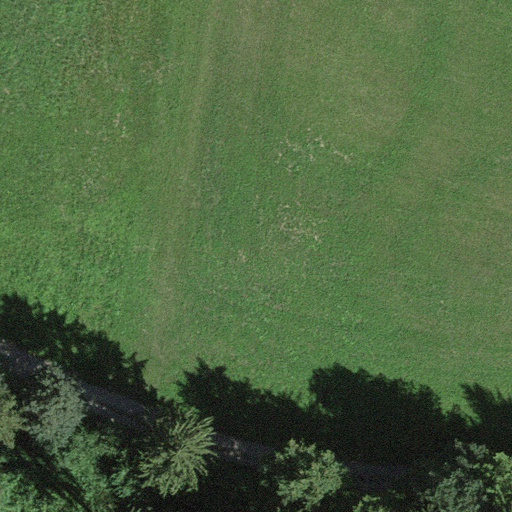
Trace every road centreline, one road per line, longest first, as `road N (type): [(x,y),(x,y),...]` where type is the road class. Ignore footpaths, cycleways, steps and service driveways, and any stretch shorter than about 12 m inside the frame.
road 1 (track): [(0,320),(168,386),(314,412),(360,442),(393,492),(394,511)]
road 2 (track): [(511,482),(314,412)]
